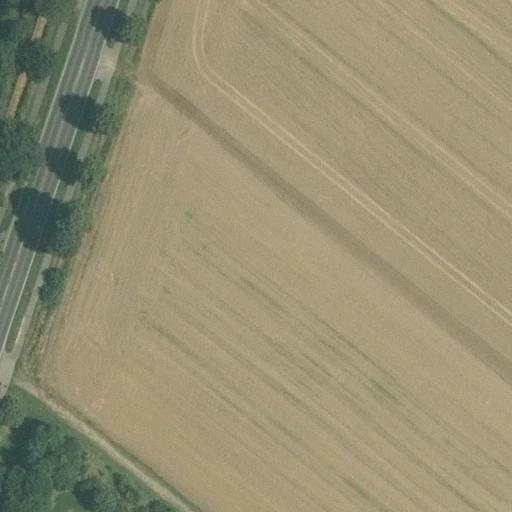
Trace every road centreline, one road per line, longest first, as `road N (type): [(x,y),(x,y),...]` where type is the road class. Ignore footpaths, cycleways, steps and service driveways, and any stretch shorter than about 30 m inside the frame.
road 1 (primary): [(0,310),(103,0)]
road 2 (track): [(0,373),(181,511)]
